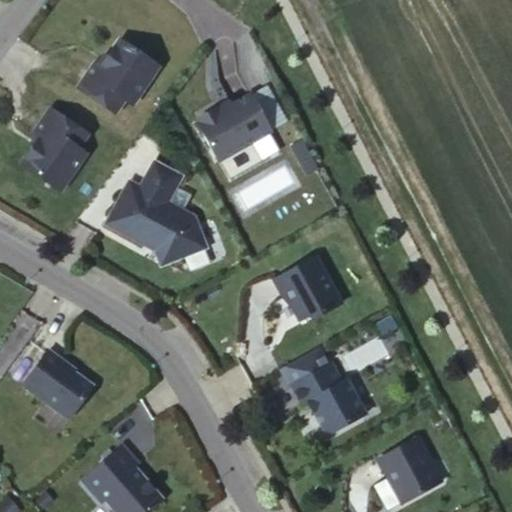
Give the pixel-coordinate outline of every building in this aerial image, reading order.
[(122,40),(103,67),(97,63),(80,87),(116,113),(127,100),(134,105),(161,68),(122,40)] [(215,107),(197,117),(199,122),(197,123),(218,160),(271,131),(250,93),(232,103),(218,111),(215,107)] [(218,111),(232,103),(229,99),(215,107),(218,111)] [(52,108),(35,131),(41,136),(21,163),(60,191),(87,153),(79,147),(88,134),(52,108)] [(167,200),(181,174),(153,159),(140,185),(129,179),(105,222),(144,242),(145,240),(154,244),(162,263),(206,244),(194,214),(167,200)] [(315,254),(273,278),(282,295),(287,292),(292,301),(291,305),(299,320),(319,309),(321,313),(342,302),(315,254)] [(391,315),(376,322),(382,334),(397,326),(391,315)] [(292,386),(302,404),(311,399),(316,408),(313,410),(324,428),(332,431),(366,412),(347,378),(342,381),(332,362),(329,364),(319,346),(280,368),(290,386),(292,386)] [(23,384),(70,418),(93,385),(74,371),(75,369),(48,349),(23,384)] [(416,434),(376,457),(401,501),(442,478),(416,434)] [(121,444),(82,479),(101,501),(105,498),(117,511),(146,511),(158,501),(159,495),(134,466),(138,463),(121,444)] [(9,497),(0,504),(0,509),(2,511),(17,511),(20,510),(9,497)]
